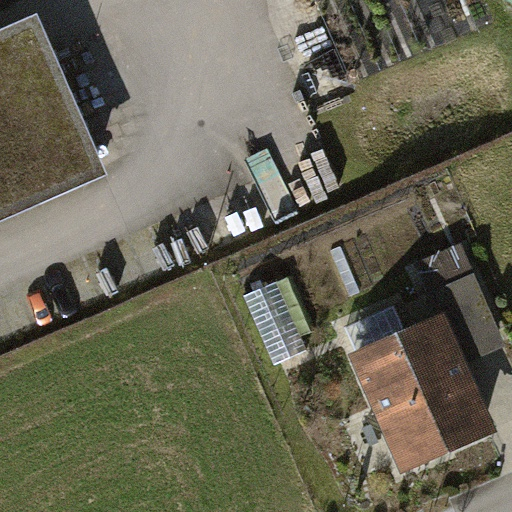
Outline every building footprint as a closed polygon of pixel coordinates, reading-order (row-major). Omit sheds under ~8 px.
[(0,65),(44,46),(29,11),(0,24),(0,65)] [(0,210),(98,166),(44,46),(0,65),(0,210)] [(414,265),(427,293),(473,274),(460,244),(414,265)] [(442,313),(464,364),(505,347),(473,274),(427,293),(425,294),(435,316),(442,313)] [(277,281),(244,295),(273,366),(307,351),(277,281)] [(464,364),(442,313),(435,316),(347,353),(399,473),(494,434),(464,364)]
